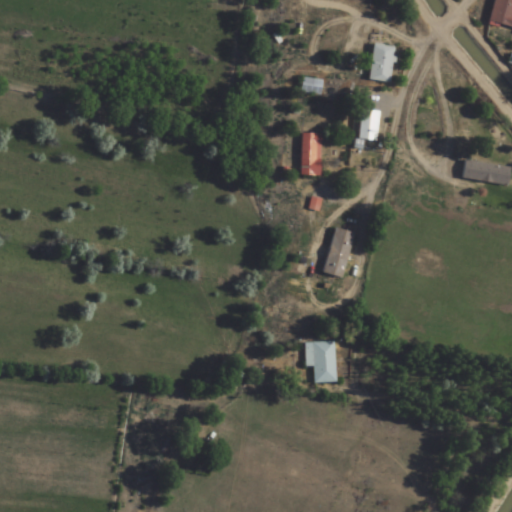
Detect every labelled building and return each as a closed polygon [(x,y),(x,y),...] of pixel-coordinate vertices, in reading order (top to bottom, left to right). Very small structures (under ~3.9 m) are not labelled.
[(511,30),(511,0),(489,0),(484,25),(511,30)] [(364,80),(386,84),(391,48),(370,44),(364,80)] [(297,94),(317,96),(319,80),(299,78),(297,94)] [(356,141),(375,141),(375,111),(356,111),(356,141)] [(298,177),(317,177),(317,134),(298,134),(298,177)] [(507,167),(460,161),(458,180),(504,186),(507,167)] [(352,235),(331,229),(318,274),(339,280),(352,235)] [(332,383),(330,342),(301,343),(302,368),(309,367),(310,384),(332,383)]
